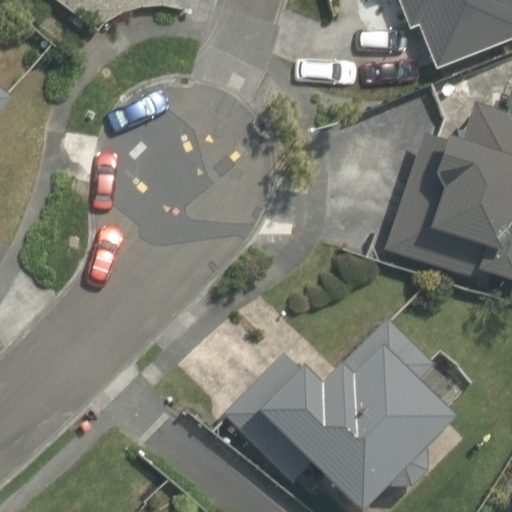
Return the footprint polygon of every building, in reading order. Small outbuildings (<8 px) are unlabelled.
[(511,0),(396,0),(412,36),(428,29),(448,76),(511,49),(511,0)] [(0,132),(22,106),(0,87),(0,132)] [(389,249),(483,285),(488,272),(511,281),(511,116),(491,109),(474,155),(431,138),(389,249)] [(479,414),(406,344),(359,393),(325,360),(278,409),(386,511),(479,414)] [(511,511),(511,479),(496,502),(510,511),(511,511)]
